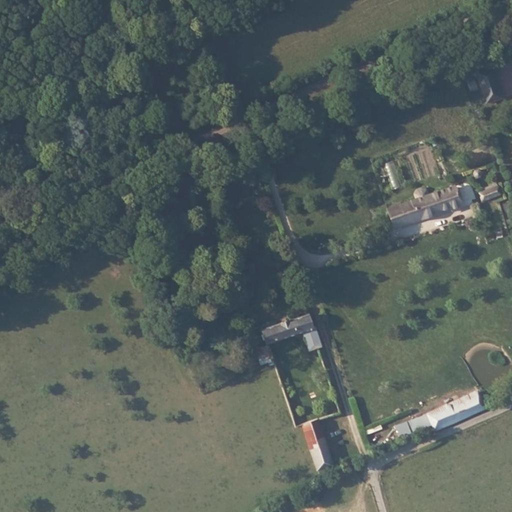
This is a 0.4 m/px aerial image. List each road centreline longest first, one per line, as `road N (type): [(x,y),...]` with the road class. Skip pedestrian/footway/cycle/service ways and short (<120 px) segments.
road 1 (tertiary): [(0,248),(151,158),(511,0)]
road 2 (unclassified): [(511,405),(378,463),(373,478),(382,511)]
